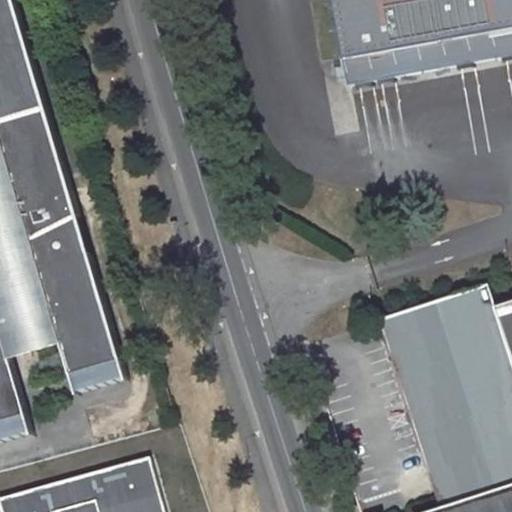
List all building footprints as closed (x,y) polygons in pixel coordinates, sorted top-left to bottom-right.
[(0,0),(0,427),(23,421),(1,343),(53,328),(68,383),(119,369),(16,0),(0,0)] [(511,0),(333,0),(349,86),(511,56),(511,0)] [(379,321),(440,510),(434,511),(511,511),(511,354),(498,309),(489,286),(379,321)] [(511,304),(498,309),(511,354),(511,304)] [(171,511),(157,459),(5,501),(8,511),(171,511)]
